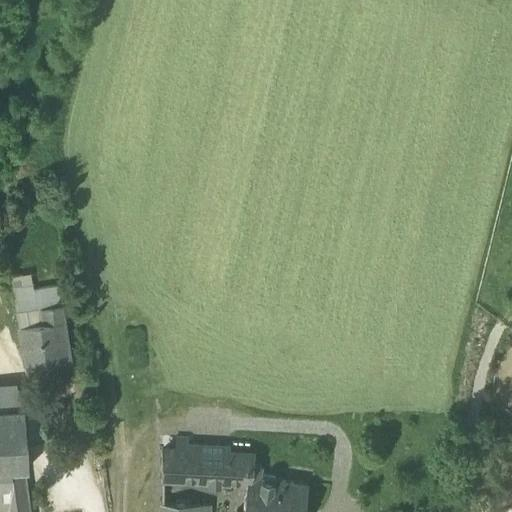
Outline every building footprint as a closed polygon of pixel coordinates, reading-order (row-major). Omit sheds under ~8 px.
[(13,285),(32,282),(31,271),(12,274),(13,285)] [(19,325),(43,322),(41,307),(51,306),(50,294),(59,292),(57,285),(33,288),(32,282),(13,285),(19,325)] [(50,294),(51,306),(61,305),(59,292),(50,294)] [(63,320),(61,305),(51,306),(41,307),(43,322),(63,320)] [(19,325),(24,365),(70,359),(63,320),(43,322),(19,325)] [(0,381),(0,407),(23,406),(15,381),(0,381)] [(27,468),(23,406),(0,407),(0,469),(1,469),(20,468),(27,468)] [(185,443),(185,452),(227,454),(228,445),(185,443)] [(226,477),(227,454),(185,452),(163,451),(162,474),(226,477)] [(255,456),(227,454),(226,477),(247,478),(251,478),(252,476),(255,456)] [(26,511),(20,468),(1,469),(6,507),(6,511),(26,511)] [(247,478),(244,511),(246,511),(270,511),(275,480),(252,476),(251,478),(247,478)] [(300,511),(305,484),(275,480),(270,511),(246,511),(244,511),(300,511)] [(511,485),(479,499),(483,511),(493,511),(511,504),(511,485)]
